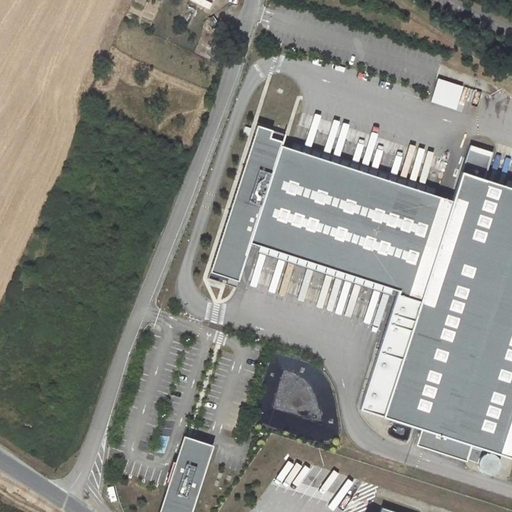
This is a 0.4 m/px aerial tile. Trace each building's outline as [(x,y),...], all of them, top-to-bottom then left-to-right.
[(191,0),(210,9),(213,3),(207,0),(191,0)] [(431,102),(456,109),(463,86),(437,79),(431,102)] [(355,120),(352,130),(358,132),(361,121),(355,120)] [(511,457),(511,186),(506,185),(484,178),(492,153),(470,146),(452,200),(433,193),(292,149),(281,145),(284,134),(257,125),(210,270),(228,276),(226,283),(236,286),(249,243),(397,291),(359,408),(422,429),(417,445),(467,461),(468,460),(477,463),(479,467),(481,471),(484,472),(488,473),(493,472),(496,470),(498,466),(498,462),(497,458),(493,454),(489,452),(485,453),(484,451),(472,447),(472,445),(511,457)] [(294,143),(292,149),(433,193),(435,187),(294,143)] [(208,277),(226,283),(228,276),(210,270),(208,277)] [(258,407),(253,421),(319,440),(339,437),(337,422),(332,421),(321,422),(320,409),(332,407),(318,403),(326,402),(325,391),(313,387),(312,381),(292,384),(293,391),(285,392),(286,400),(283,411),(265,406),(258,407)] [(183,435),(180,445),(196,450),(199,440),(183,435)] [(180,445),(158,511),(190,511),(213,445),(199,440),(196,450),(180,445)] [(276,480),(282,483),(283,482),(289,485),(296,473),(298,474),(307,459),(293,451),(276,480)]
